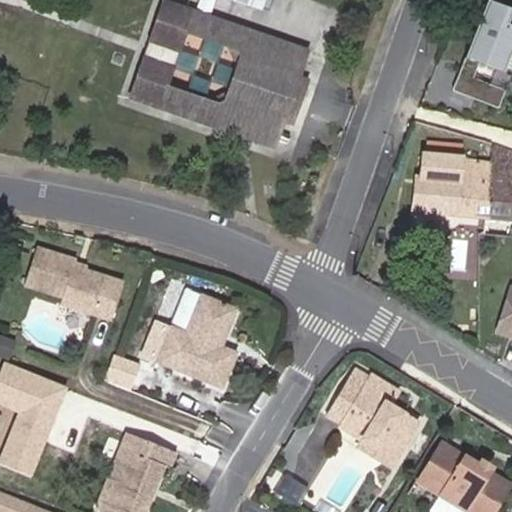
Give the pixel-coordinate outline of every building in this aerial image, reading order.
[(239,0),(269,10),(272,0),(239,0)] [(511,40),(511,3),(504,0),(490,0),(479,26),(511,40)] [(310,82),(302,78),(311,52),(166,4),(134,101),(163,110),(279,149),(288,121),(298,91),(306,93),(310,82)] [(306,93),(298,91),(288,121),(296,124),(306,93)] [(427,143),(426,154),(461,157),(462,146),(427,143)] [(511,153),(492,145),(491,160),(486,219),(511,220),(511,153)] [(486,219),(491,160),(461,157),(426,154),(421,154),(419,177),(414,176),(411,213),(486,219)] [(115,285),(65,268),(67,260),(28,248),(17,285),(55,299),(53,305),(103,321),(115,285)] [(511,289),(498,333),(511,337),(511,289)] [(229,355),(216,348),(229,312),(214,305),(176,290),(161,328),(149,363),(215,389),(229,355)] [(12,344),(0,339),(0,359),(5,362),(12,344)] [(112,366),(107,378),(116,380),(120,368),(112,366)] [(104,386),(112,389),(116,380),(107,378),(104,386)] [(363,450),(359,457),(380,471),(407,426),(379,408),(387,395),(362,379),(331,429),(353,443),(363,450)] [(150,488),(157,471),(161,473),(168,458),(118,435),(87,509),(94,511),(138,511),(144,498),(140,494),(144,486),(150,488)] [(349,450),(359,457),(363,450),(353,443),(349,450)] [(433,478),(445,456),(432,448),(419,469),(433,478)] [(468,469),(467,469),(445,456),(433,478),(419,469),(410,486),(455,511),(483,511),(498,486),(477,474),(468,469)] [(468,469),(477,474),(480,469),(470,464),(467,469),(468,469)] [(25,511),(0,501),(0,511),(25,511)]
